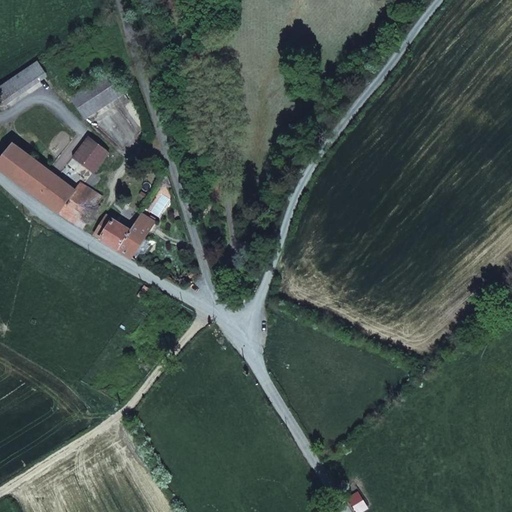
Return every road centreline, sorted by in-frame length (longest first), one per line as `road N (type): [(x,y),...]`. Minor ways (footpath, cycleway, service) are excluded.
road 1 (residential): [(238,340),(295,201),(358,98),(445,0)]
road 2 (residential): [(122,0),(215,310)]
road 3 (track): [(0,492),(127,408),(215,310)]
road 4 (unclassified): [(0,175),(35,211),(215,310)]
road 5 (unclassified): [(238,340),(348,511)]
